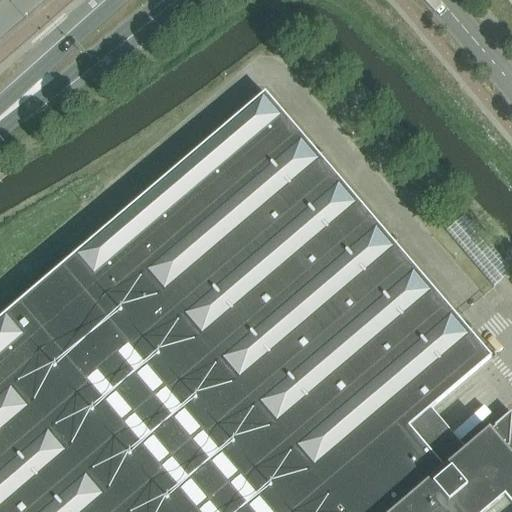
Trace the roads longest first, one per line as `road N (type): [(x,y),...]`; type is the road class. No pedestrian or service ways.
road 1 (secondary): [(2,116),(57,87),(164,0)]
road 2 (secondary): [(116,0),(36,68),(2,116)]
